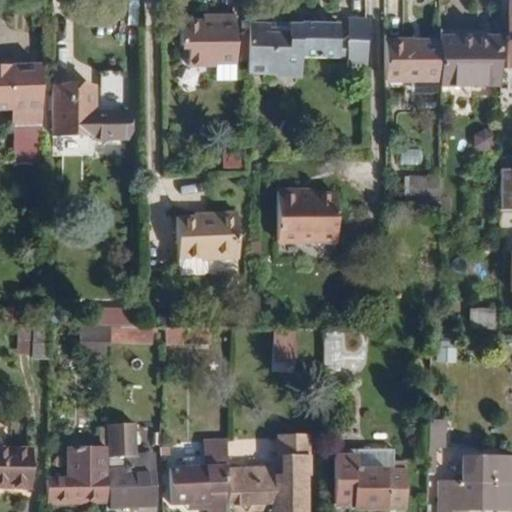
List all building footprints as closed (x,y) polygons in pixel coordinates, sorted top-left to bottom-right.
[(234,64),(234,16),(218,16),(218,22),(206,22),(179,22),(179,51),(187,51),(187,68),(214,68),(215,64),(234,64)] [(366,86),(366,20),(350,20),(350,43),(346,43),(347,60),(347,86),(366,86)] [(282,71),(300,72),(301,59),(337,60),(337,44),(338,25),(248,24),(246,77),(277,78),(282,71)] [(498,87),(498,38),(439,38),(439,42),(439,83),(439,87),(498,87)] [(439,83),(439,42),(384,41),(384,83),(439,83)] [(347,60),(346,43),(337,44),(337,60),(347,60)] [(39,126),(39,68),(10,68),(10,66),(0,65),(0,110),(10,111),(10,127),(39,126)] [(123,140),(123,113),(92,113),(92,90),(53,89),(52,97),(53,97),(53,108),(53,135),(91,136),(91,140),(123,140)] [(53,108),(53,97),(52,97),(45,97),(44,107),(53,108)] [(398,166),(417,168),(419,151),(399,149),(398,166)] [(439,203),(439,178),(409,179),(408,195),(385,195),(385,203),(415,203),(439,203)] [(312,191),(277,192),(278,244),(335,243),(334,195),(312,196),(312,191)] [(439,214),(439,203),(415,203),(415,214),(439,214)] [(194,218),(176,219),(177,259),(201,258),(201,261),(237,259),(235,214),(194,215),(194,218)] [(468,309),(467,329),(493,330),(493,309),(468,309)] [(70,325),(71,311),(45,310),(44,325),(48,325),(70,325)] [(48,362),(48,325),(44,325),(41,324),(18,325),(16,361),(48,362)] [(110,349),(110,326),(80,325),(79,348),(86,350),(85,360),(105,361),(106,348),(110,349)] [(362,360),(363,330),(324,329),(323,372),(338,372),(339,361),(362,360)] [(209,346),(209,330),(169,330),(169,346),(209,346)] [(296,331),(274,330),(273,363),(294,363),(296,331)] [(434,363),(453,364),(453,349),(435,348),(434,363)] [(445,448),(445,422),(430,422),(429,447),(445,448)] [(306,511),(306,476),(308,476),(308,436),(281,436),(277,440),(278,454),(282,459),(287,458),(287,476),(274,476),(274,469),(227,469),(228,504),(273,504),(272,511),(306,511)] [(226,511),(227,469),(228,440),(202,442),(202,458),(202,469),(181,469),(170,470),(171,506),(187,505),(206,504),(206,511),(205,511),(226,511)] [(0,488),(30,489),(31,449),(0,448),(0,488)] [(106,502),(104,450),(65,451),(65,481),(48,482),(48,504),(106,502)] [(405,511),(405,475),(392,476),(392,451),(357,451),(357,456),(334,457),(333,506),(352,508),(352,511),(405,511)] [(109,470),(111,510),(154,509),(151,456),(126,457),(125,469),(109,470)] [(202,469),(202,458),(181,459),(181,469),(202,469)] [(511,511),(511,460),(465,460),(464,484),(441,484),(440,511),(465,511),(466,511),(481,511),(481,507),(495,508),(495,511),(511,511)]
